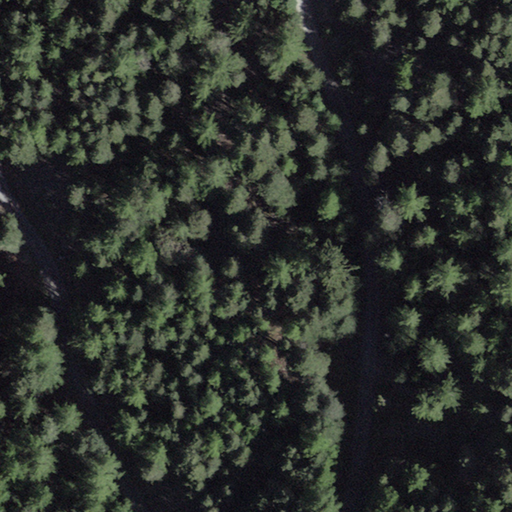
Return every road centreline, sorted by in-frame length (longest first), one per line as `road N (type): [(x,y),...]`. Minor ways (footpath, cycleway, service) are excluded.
road 1 (track): [(366,511),(360,194),(324,0)]
road 2 (track): [(0,81),(113,397),(145,511)]
